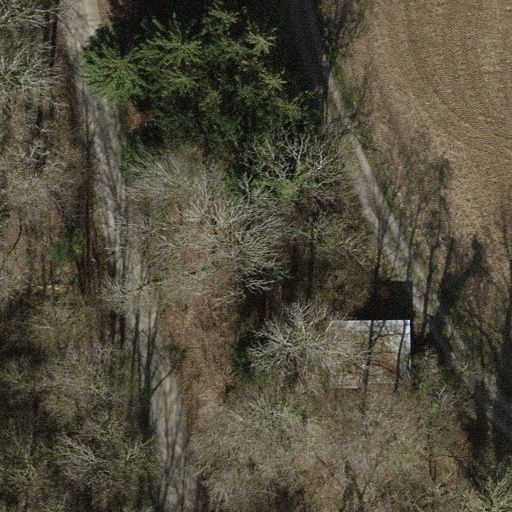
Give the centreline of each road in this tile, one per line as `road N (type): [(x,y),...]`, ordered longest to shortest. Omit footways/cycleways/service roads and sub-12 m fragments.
road 1 (track): [(81,0),(183,511)]
road 2 (track): [(294,0),(362,187),(436,323),(511,434)]
